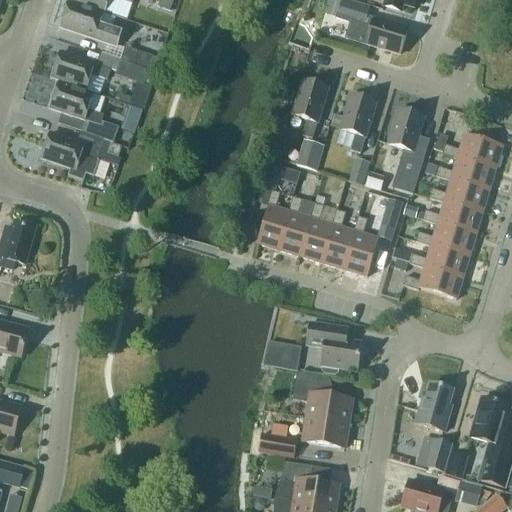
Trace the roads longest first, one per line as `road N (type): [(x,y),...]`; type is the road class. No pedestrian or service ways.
road 1 (residential): [(50,511),(75,212),(0,185)]
road 2 (residential): [(422,338),(382,306),(242,264)]
road 3 (residential): [(422,338),(393,365),(369,511)]
road 4 (residential): [(473,358),(511,238)]
